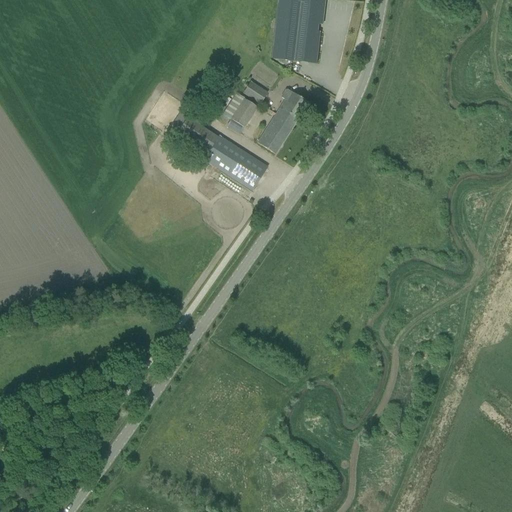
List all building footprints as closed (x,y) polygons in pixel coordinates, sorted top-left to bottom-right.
[(312,0),(281,0),(273,59),(310,64),(317,65),(321,33),(318,33),(319,25),(324,26),(327,2),(312,0)] [(241,95),(259,106),(267,94),(250,82),(241,95)] [(287,102),(282,108),(281,107),(257,144),(274,155),(308,103),(292,93),(292,94),(287,91),(288,90),(287,90),(281,98),(287,102)] [(225,128),(239,136),(257,109),(235,94),(222,115),(230,121),(225,128)] [(187,118),(172,139),(204,160),(251,191),(267,167),(219,136),(217,138),(187,118)]
